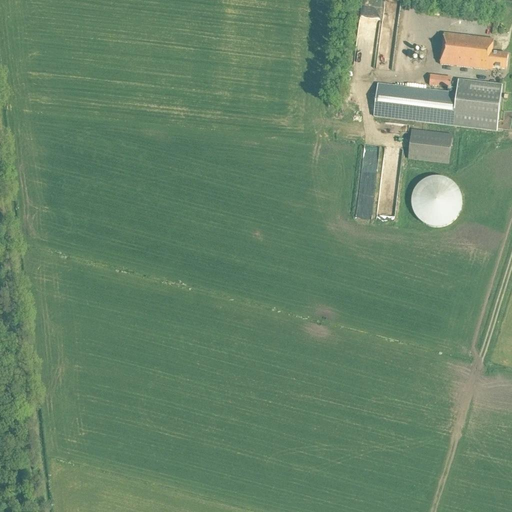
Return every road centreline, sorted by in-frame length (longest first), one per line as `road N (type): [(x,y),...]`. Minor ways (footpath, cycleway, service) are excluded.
road 1 (track): [(37,511),(0,205)]
road 2 (track): [(511,259),(433,511)]
